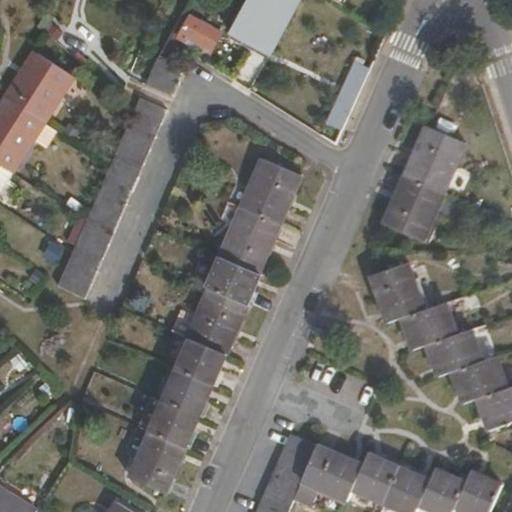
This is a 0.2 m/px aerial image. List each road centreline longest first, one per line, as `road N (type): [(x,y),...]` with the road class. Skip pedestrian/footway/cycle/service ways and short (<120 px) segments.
road 1 (residential): [(443,0),(411,42),(259,394)]
road 2 (residential): [(259,394),(207,511)]
